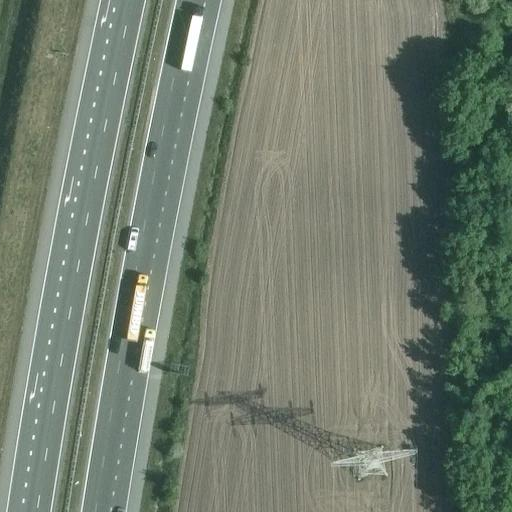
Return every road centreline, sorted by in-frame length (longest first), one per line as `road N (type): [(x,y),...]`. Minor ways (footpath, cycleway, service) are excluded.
road 1 (motorway): [(95,511),(191,0)]
road 2 (motorway): [(130,0),(36,511)]
